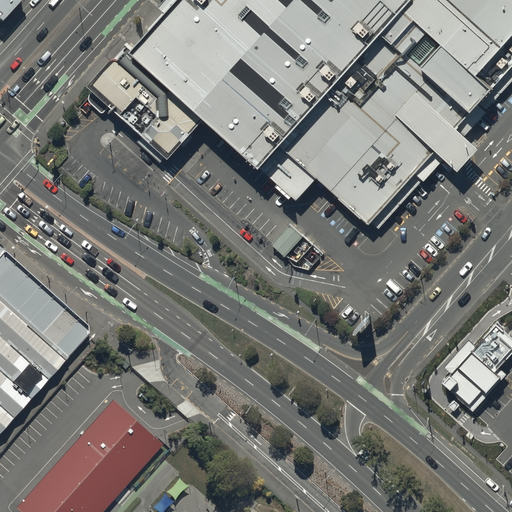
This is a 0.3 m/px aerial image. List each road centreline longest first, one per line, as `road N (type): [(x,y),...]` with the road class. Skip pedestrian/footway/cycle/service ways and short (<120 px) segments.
road 1 (secondary): [(0,152),(102,230),(231,309)]
road 2 (unclassified): [(345,511),(170,362),(167,322)]
road 3 (secondary): [(365,478),(167,322)]
road 4 (unclassified): [(231,309),(265,308),(356,352),(374,351),(443,307)]
road 5 (secondary): [(167,322),(0,199)]
road 6 (primary): [(116,0),(0,130)]
road 7 (secondary): [(231,309),(359,395)]
road 8 (unclassified): [(443,307),(400,375),(396,393),(408,436)]
road 9 (unclassified): [(359,395),(443,307)]
